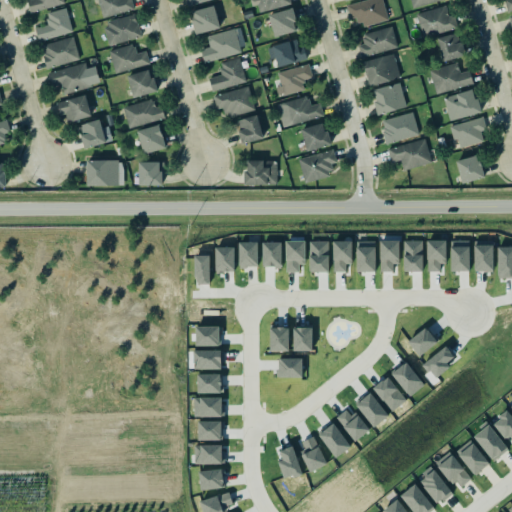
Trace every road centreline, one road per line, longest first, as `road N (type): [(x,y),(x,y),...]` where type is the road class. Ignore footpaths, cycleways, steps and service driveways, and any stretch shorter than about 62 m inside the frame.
road 1 (tertiary): [(0,207),(511,205)]
road 2 (residential): [(258,303),(440,297),(470,313)]
road 3 (residential): [(268,511),(249,460),(248,317),(258,303)]
road 4 (residential): [(315,0),(358,147),(363,207)]
road 5 (residential): [(385,298),(385,330),(370,354),(304,409),(249,425)]
road 6 (residential): [(155,0),(204,161)]
road 7 (residential): [(0,9),(44,159)]
road 8 (residential): [(476,0),(511,127)]
